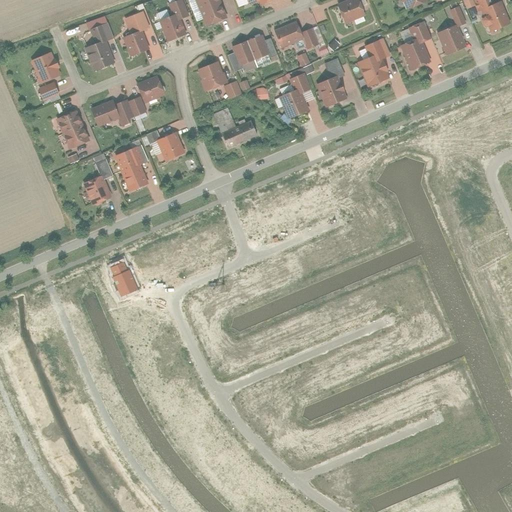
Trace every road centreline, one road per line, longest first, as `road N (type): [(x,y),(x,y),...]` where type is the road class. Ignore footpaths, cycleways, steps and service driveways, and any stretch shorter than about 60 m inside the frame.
road 1 (track): [(0,313),(511,101)]
road 2 (residential): [(241,252),(171,281),(164,295),(203,379),(251,443),(340,511)]
road 3 (residential): [(209,180),(511,49)]
road 4 (residential): [(0,269),(209,180)]
road 5 (residential): [(50,34),(75,90),(168,53)]
road 6 (residential): [(168,53),(299,0)]
road 7 (residential): [(209,180),(168,53)]
road 8 (residential): [(511,145),(478,159),(511,235)]
